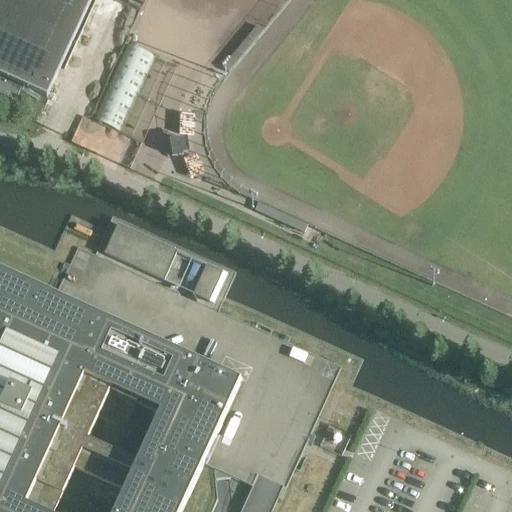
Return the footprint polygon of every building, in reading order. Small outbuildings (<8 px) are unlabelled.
[(0,0),(0,95),(9,99),(11,94),(17,97),(21,87),(46,98),(91,0),(0,0)] [(126,45),(92,120),(120,133),(154,58),(126,45)] [(180,139),(168,141),(171,157),(183,155),(180,139)] [(177,253),(117,226),(104,255),(163,283),(177,253)] [(0,511),(181,511),(204,464),(213,469),(216,501),(210,511),(271,511),(277,500),(280,501),(294,471),(299,473),(306,457),(301,455),(340,369),(269,336),(272,331),(256,324),(254,329),(218,313),(95,256),(77,248),(69,267),(64,265),(60,274),(65,277),(62,283),(56,281),(49,298),(36,292),(39,286),(29,282),(27,286),(32,288),(31,290),(0,275),(0,511)] [(222,274),(206,266),(192,296),(209,304),(222,274)]
